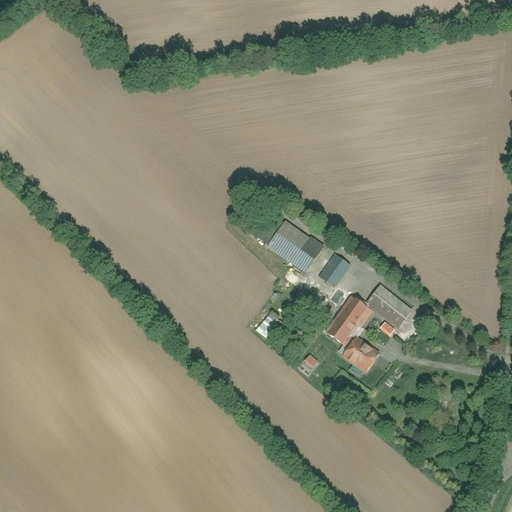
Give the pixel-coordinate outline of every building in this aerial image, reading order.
[(318,246),(271,213),(253,238),(300,271),(318,246)] [(348,264),(330,252),(313,275),(331,288),(348,264)] [(410,304),(378,281),(364,301),(396,324),(410,304)] [(362,369),(377,348),(353,331),(369,308),(349,293),(323,329),(342,343),(336,351),(362,369)] [(259,337),(270,346),(285,327),(273,318),(259,337)] [(381,358),(393,367),(404,352),(393,343),(381,358)] [(301,362),(309,370),(316,363),(309,355),(301,362)]
